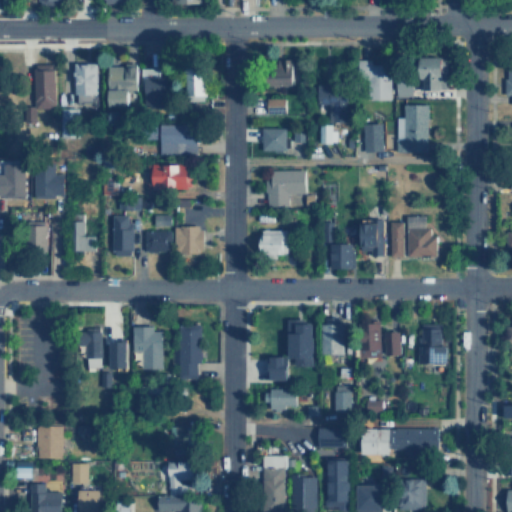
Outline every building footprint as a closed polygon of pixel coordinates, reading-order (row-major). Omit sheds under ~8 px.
[(445,56),(422,56),(421,89),(444,89),(445,56)] [(297,58),(275,59),(276,86),(298,85),(297,58)] [(371,63),(371,58),(358,58),(358,83),(368,83),(368,99),(390,99),(390,63),(371,63)] [(95,61),(74,62),(75,101),(95,101),(95,61)] [(54,107),(55,63),(34,63),(34,106),(54,107)] [(107,64),(108,106),(128,105),(128,90),(137,90),(136,63),(107,64)] [(185,95),(206,94),(205,67),(185,67),(185,95)] [(143,105),(165,106),(166,77),(144,76),(143,105)] [(395,95),(412,96),(412,80),(396,80),(395,95)] [(329,120),(346,120),(345,86),(317,87),(317,103),(328,103),(329,120)] [(266,112),(285,113),(286,97),(267,97),(266,112)] [(426,151),(428,104),(404,103),(403,116),(397,116),(396,150),(426,151)] [(61,136),(75,136),(74,112),(60,113),(61,136)] [(363,123),(364,150),(382,150),(382,122),(363,123)] [(319,142),(335,142),(335,123),(319,123),(319,142)] [(158,153),(196,153),(195,124),(158,124),(158,153)] [(262,149),(286,149),(286,127),(262,127),(262,149)] [(153,186),(189,187),(190,163),(154,162),(153,186)] [(0,163),(1,196),(24,196),(23,163),(0,163)] [(272,168),(271,179),(266,179),(266,205),(288,205),(288,192),(305,193),(306,169),(272,168)] [(33,170),(34,195),(63,195),(63,174),(54,174),(54,170),(33,170)] [(140,197),(118,198),(118,209),(140,209),(140,197)] [(171,225),(172,213),(154,213),(154,224),(171,225)] [(112,253),(132,253),(133,214),(113,214),(112,253)] [(406,215),(407,256),(437,255),(436,235),(428,235),(427,214),(406,215)] [(84,220),(72,220),(72,250),(95,250),(96,235),(83,234),(84,220)] [(334,221),(323,221),(323,241),(333,241),(334,221)] [(383,255),(384,221),(362,221),(361,250),(372,250),(372,255),(383,255)] [(403,221),(390,221),(390,256),(404,256),(403,221)] [(46,224),(27,224),(27,247),(46,247),(46,224)] [(201,224),(174,225),(174,252),(202,252),(201,224)] [(287,228),(262,229),(263,254),(288,253),(287,228)] [(172,229),(145,229),(145,250),(168,250),(168,241),(171,241),(172,229)] [(331,267),(354,267),(354,242),(331,243),(331,267)] [(315,320),(290,319),(289,365),(314,366),(315,320)] [(322,353),(344,353),(344,320),(322,320),(322,353)] [(361,357),(380,356),(380,321),(360,322),(361,357)] [(448,362),(449,345),(441,345),(442,323),(421,323),(421,335),(418,335),(418,362),(448,362)] [(200,324),(177,325),(179,377),(196,376),(196,362),(201,362),(200,324)] [(161,330),(153,330),(153,325),(132,325),(132,351),(140,350),(141,368),(162,368),(161,330)] [(101,366),(101,327),(82,326),(82,344),(86,344),(85,366),(101,366)] [(400,330),(384,331),(385,354),(401,354),(400,330)] [(129,367),(128,339),(110,339),(111,367),(129,367)] [(110,342),(102,342),(102,358),(110,358),(110,342)] [(289,380),(289,356),(271,355),(270,379),(289,380)] [(100,386),(110,386),(110,371),(100,371),(100,386)] [(334,384),(333,409),(349,410),(350,384),(334,384)] [(266,409),(295,410),(296,389),(267,388),(266,409)] [(382,410),(382,399),(366,399),(366,410),(382,410)] [(62,457),(63,425),(37,424),(36,457),(62,457)] [(169,445),(190,446),(191,425),(170,424),(169,445)] [(342,426),(318,426),(318,444),(342,445),(342,426)] [(363,453),(389,454),(389,448),(438,449),(438,427),(363,427),(363,453)] [(261,511),(285,511),(284,454),(261,454),(261,511)] [(350,459),(329,459),(328,498),(325,498),(325,508),(349,508),(350,459)] [(16,477),(32,477),(32,460),(16,460),(16,477)] [(193,478),(193,460),(168,460),(169,494),(179,494),(179,479),(193,478)] [(88,482),(88,462),(71,462),(71,482),(88,482)] [(291,511),(317,511),(315,473),(290,474),(291,511)] [(400,477),(399,508),(424,509),(425,478),(400,477)] [(44,482),(29,483),(29,511),(61,511),(61,491),(44,491),(44,482)] [(358,484),(358,511),(382,511),(382,483),(358,484)] [(101,511),(101,489),(80,489),(80,511),(101,511)] [(200,511),(200,495),(158,495),(159,511),(174,511),(200,511)]
